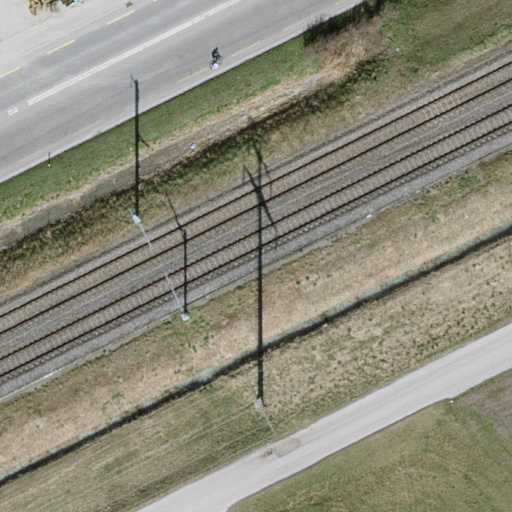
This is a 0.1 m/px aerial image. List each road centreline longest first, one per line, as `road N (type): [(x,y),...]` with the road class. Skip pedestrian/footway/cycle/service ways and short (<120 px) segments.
road 1 (unclassified): [(195,511),(511,350)]
road 2 (primary): [(237,0),(0,117)]
